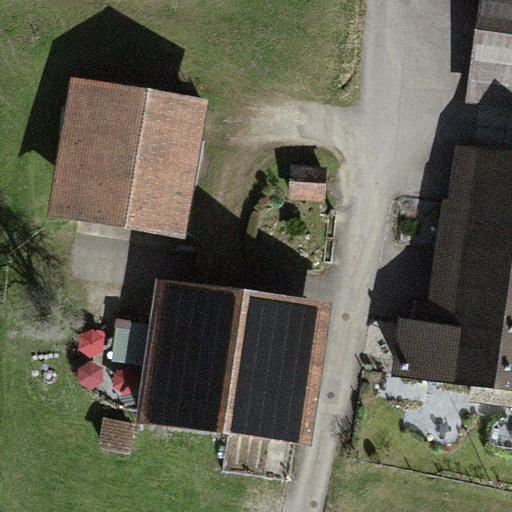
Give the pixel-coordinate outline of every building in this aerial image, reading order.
[(511,0),(478,0),(466,99),(511,104),(511,0)] [(69,79),(46,219),(183,241),(206,101),(69,79)] [(511,151),(453,143),(425,319),(511,332),(511,151)] [(328,166),(291,163),(288,194),(326,197),(328,166)] [(160,277),(138,421),(304,445),(325,301),(160,277)] [(391,313),(382,371),(511,391),(511,332),(425,319),(391,313)] [(136,424),(106,418),(99,447),(130,454),(136,424)]
